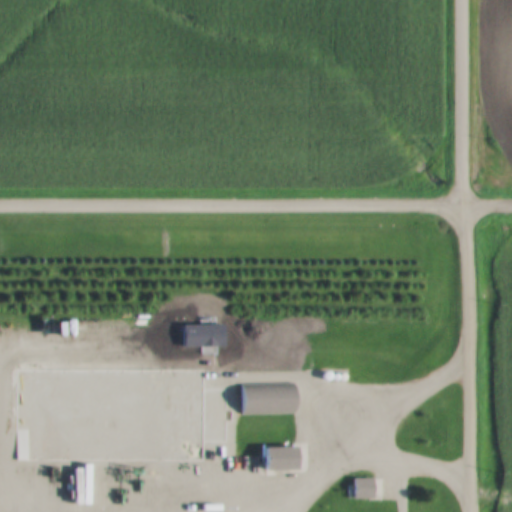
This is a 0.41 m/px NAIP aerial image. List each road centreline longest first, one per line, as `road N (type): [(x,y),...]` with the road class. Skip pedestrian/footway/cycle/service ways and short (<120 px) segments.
road 1 (residential): [(471,511),(465,0)]
road 2 (residential): [(511,207),(0,208)]
